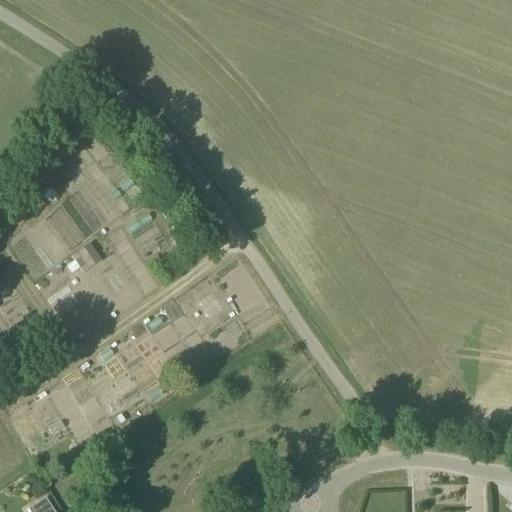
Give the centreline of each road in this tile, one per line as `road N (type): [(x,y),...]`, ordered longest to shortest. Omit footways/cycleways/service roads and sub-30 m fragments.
road 1 (unclassified): [(377,463),(366,425),(201,178),(135,105),(0,12)]
road 2 (track): [(243,244),(12,411)]
road 3 (unclassified): [(377,463),(511,478)]
